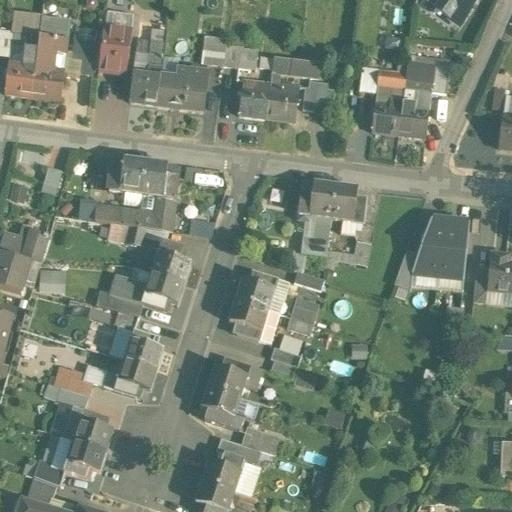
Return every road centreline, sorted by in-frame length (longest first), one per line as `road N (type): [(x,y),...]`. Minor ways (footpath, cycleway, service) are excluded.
road 1 (residential): [(248,162),(152,475)]
road 2 (residential): [(0,127),(248,162)]
road 3 (residential): [(429,184),(509,0)]
road 4 (residential): [(248,162),(429,184)]
